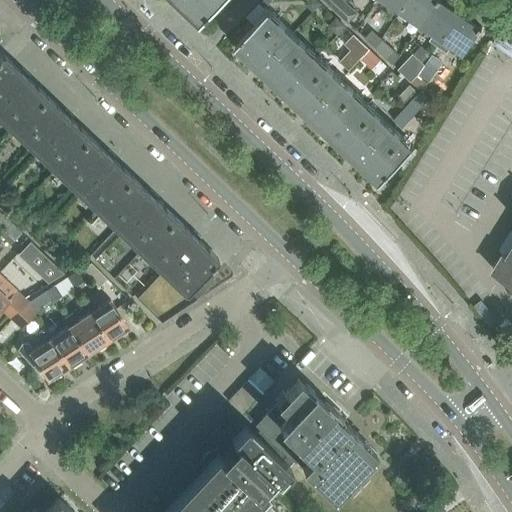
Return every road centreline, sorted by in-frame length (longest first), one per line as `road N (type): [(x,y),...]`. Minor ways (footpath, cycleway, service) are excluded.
road 1 (tertiary): [(489,397),(350,233),(104,0)]
road 2 (tertiary): [(14,0),(292,259)]
road 3 (residential): [(292,259),(41,415)]
road 4 (tertiary): [(292,259),(457,421)]
